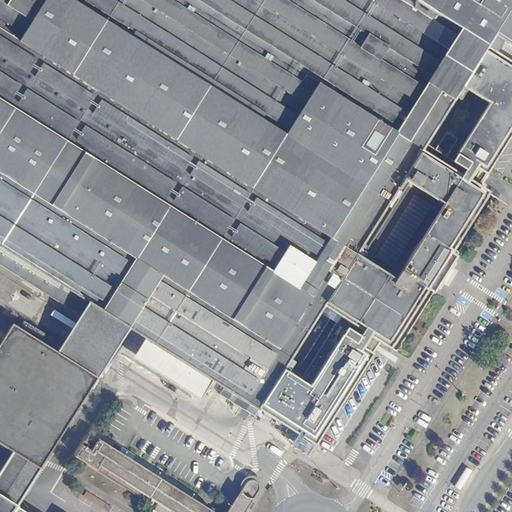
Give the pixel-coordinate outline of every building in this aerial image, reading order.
[(511,0),(0,0),(0,265),(93,325),(94,323),(96,324),(104,312),(123,325),(123,327),(129,331),(146,339),(137,352),(204,395),(213,381),(223,387),(219,394),(239,407),(244,400),(259,410),(259,409),(264,412),(264,413),(276,421),(277,420),(315,445),(373,354),(372,353),(381,342),(391,348),(429,289),(436,293),(458,256),(451,252),(490,192),(478,185),(485,174),(487,175),(511,135),(511,62),(492,50),(494,48),(497,50),(504,41),(511,45),(511,0)] [(0,497),(16,507),(129,331),(123,327),(123,325),(104,312),(96,324),(98,326),(74,363),(15,455),(0,478),(0,497)] [(0,347),(0,445),(15,455),(74,363),(15,324),(0,347)] [(87,442),(76,458),(147,504),(150,499),(159,504),(154,511),(247,511),(258,495),(259,492),(259,490),(259,489),(258,487),(257,486),(254,484),(253,484),(251,484),(247,485),(245,487),(229,511),(208,511),(118,455),(120,451),(114,448),(112,450),(97,442),(94,447),(87,442)] [(23,511),(16,507),(0,497),(0,511),(23,511)]
